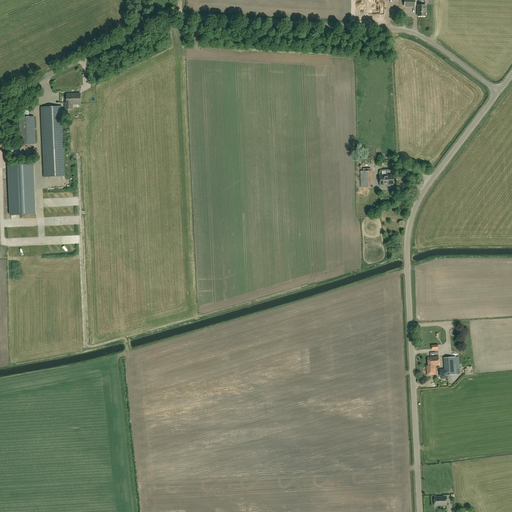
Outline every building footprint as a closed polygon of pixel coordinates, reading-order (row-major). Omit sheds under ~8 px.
[(367,0),(368,16),(378,16),(377,0),(367,0)] [(377,0),(378,16),(389,16),(389,0),(377,0)] [(426,16),(426,6),(418,6),(418,16),(426,16)] [(65,109),(73,109),(73,104),(81,104),(80,93),(67,94),(67,102),(64,102),(65,109)] [(62,110),(62,106),(41,107),(44,179),(65,178),(62,118),(65,118),(65,109),(62,110)] [(20,145),(35,144),(34,116),(19,117),(20,145)] [(8,166),(10,215),(35,214),(33,164),(8,166)] [(371,170),(371,168),(363,168),(363,171),(360,171),(360,187),(370,187),(370,179),(372,179),(372,170),(371,170)] [(380,186),(394,185),(394,174),(379,175),(380,186)] [(428,357),(428,366),(434,366),(439,365),(439,356),(428,357)] [(448,379),(447,375),(457,374),(456,369),(460,369),(459,357),(444,358),(444,369),(440,370),(440,376),(441,379),(448,379)] [(435,374),(434,366),(428,366),(427,366),(427,375),(435,374)] [(435,505),(446,505),(446,497),(435,497),(435,505)]
